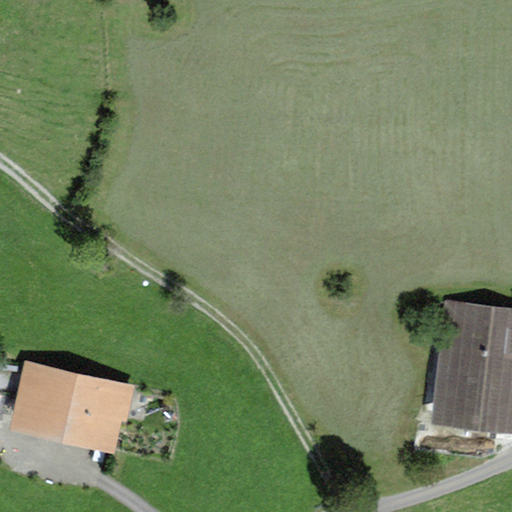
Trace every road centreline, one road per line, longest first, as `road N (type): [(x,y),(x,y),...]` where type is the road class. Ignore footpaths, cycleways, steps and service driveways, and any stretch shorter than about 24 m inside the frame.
road 1 (track): [(344,511),(267,367),(232,327),(0,165)]
road 2 (track): [(363,511),(511,457)]
